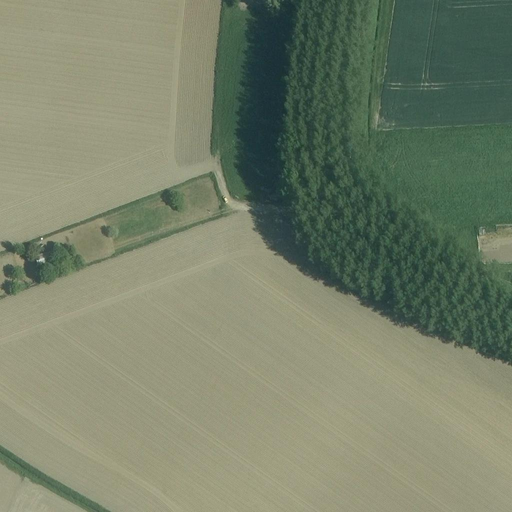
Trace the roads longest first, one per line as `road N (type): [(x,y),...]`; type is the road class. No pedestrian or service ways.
road 1 (track): [(511,325),(397,276),(331,215),(314,133),(329,0)]
road 2 (track): [(331,215),(241,205),(228,195),(219,156),(231,0)]
